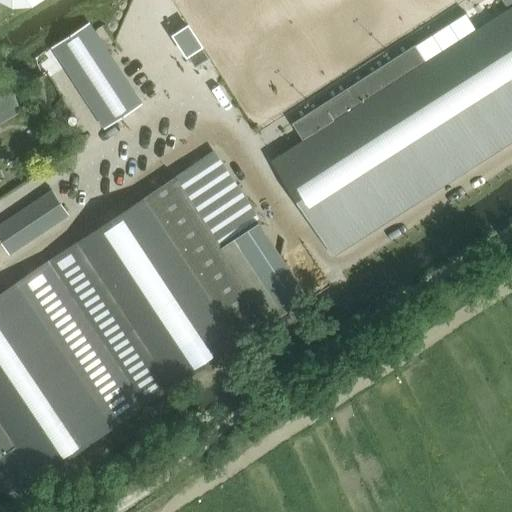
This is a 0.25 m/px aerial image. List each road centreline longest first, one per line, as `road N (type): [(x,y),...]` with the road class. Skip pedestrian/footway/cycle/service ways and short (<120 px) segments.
road 1 (track): [(511,233),(248,401),(102,511)]
road 2 (track): [(0,209),(170,99),(151,0)]
